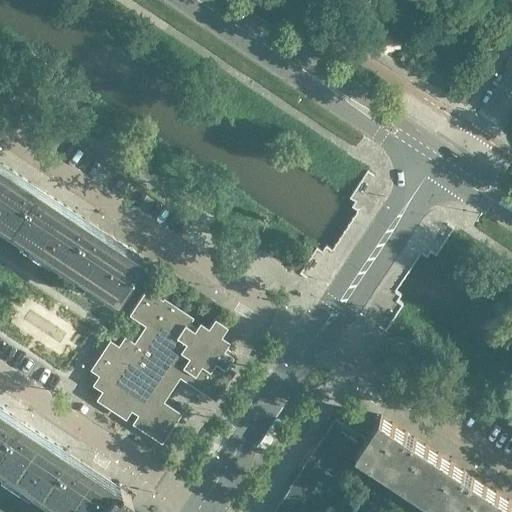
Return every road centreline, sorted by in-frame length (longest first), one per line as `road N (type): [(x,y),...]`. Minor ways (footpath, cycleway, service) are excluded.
road 1 (residential): [(318,348),(0,136)]
road 2 (tertiary): [(441,160),(199,0)]
road 3 (residential): [(0,375),(209,510)]
road 4 (residential): [(511,474),(318,348)]
road 5 (unclassified): [(318,348),(441,160)]
road 6 (unclassified): [(209,510),(318,348)]
road 7 (residential): [(441,160),(511,61)]
